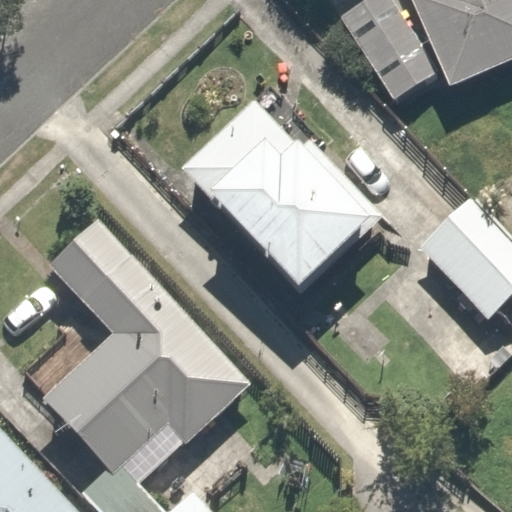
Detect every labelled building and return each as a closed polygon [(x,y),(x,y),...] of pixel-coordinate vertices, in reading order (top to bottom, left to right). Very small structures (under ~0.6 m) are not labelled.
[(511,0),(380,0),(346,10),(377,110),(511,68),(511,0)] [(275,89),(181,173),(297,302),(390,219),(275,89)] [(494,316),(511,335),(511,245),(472,201),(414,252),(481,328),(494,316)] [(64,331),(16,381),(104,467),(74,498),(88,511),(260,511),(186,441),(246,379),(88,226),(45,271),(113,336),(92,357),(64,331)] [(0,511),(73,511),(0,435),(0,511)]
